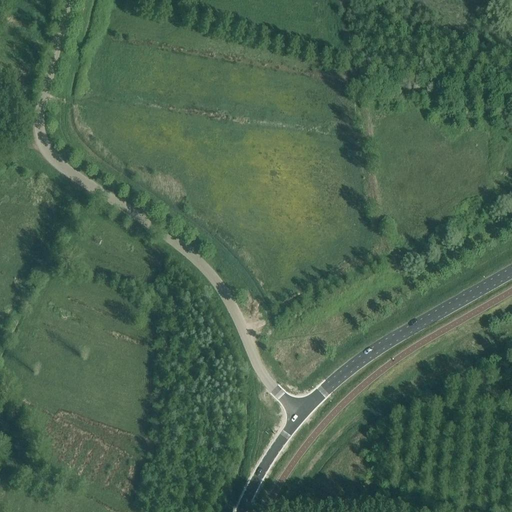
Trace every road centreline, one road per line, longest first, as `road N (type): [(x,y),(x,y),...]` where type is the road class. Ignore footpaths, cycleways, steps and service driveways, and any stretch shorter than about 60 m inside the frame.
road 1 (unclassified): [(291,424),(201,268),(46,155),(38,97),(65,0)]
road 2 (tertiary): [(291,424),(400,334),(511,272)]
